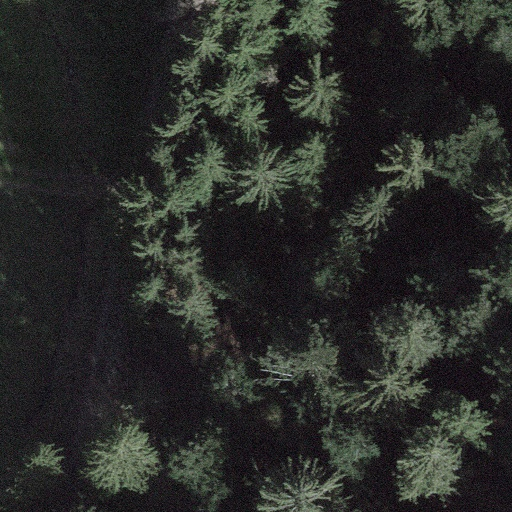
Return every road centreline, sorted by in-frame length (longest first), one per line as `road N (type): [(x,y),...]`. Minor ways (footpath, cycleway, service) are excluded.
road 1 (track): [(58,511),(88,418),(138,192)]
road 2 (track): [(0,179),(138,192)]
